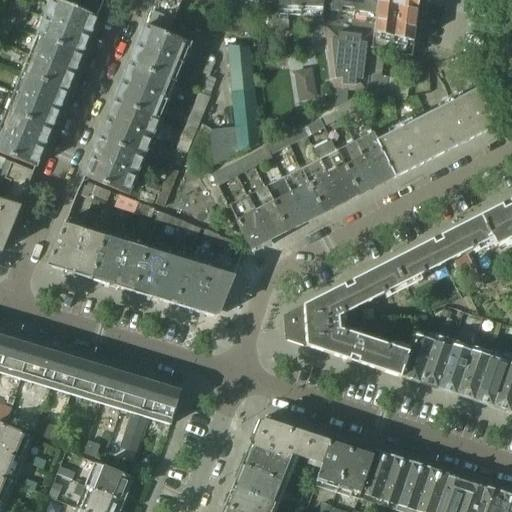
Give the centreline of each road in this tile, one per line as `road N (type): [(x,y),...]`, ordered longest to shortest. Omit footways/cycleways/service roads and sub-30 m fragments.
road 1 (residential): [(234,376),(269,276),(511,154)]
road 2 (residential): [(128,0),(4,307)]
road 3 (residential): [(234,376),(511,466)]
road 4 (residential): [(4,307),(234,376)]
road 5 (residential): [(180,511),(234,376)]
